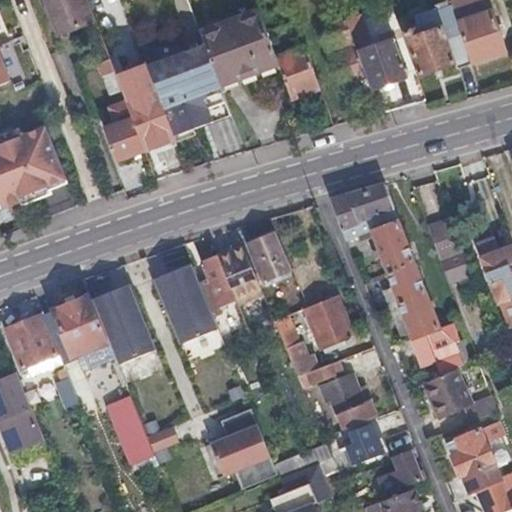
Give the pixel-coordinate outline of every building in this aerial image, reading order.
[(97,24),(87,0),(45,0),(60,38),(97,24)] [(488,0),(451,0),(450,1),(457,22),(492,10),(488,0)] [(459,67),(471,63),(457,22),(450,1),(447,1),(398,18),(418,74),(456,62),(459,67)] [(343,2),(324,9),(328,21),(347,14),(343,2)] [(361,9),(347,14),(357,41),(371,36),(361,9)] [(457,22),(471,63),(507,51),(492,10),(457,22)] [(279,66),(275,56),(266,28),(260,14),(202,34),(206,46),(221,87),(279,66)] [(357,41),(347,14),(328,21),(332,32),(325,34),(345,90),(349,89),(352,96),(374,89),(373,86),(360,48),(357,41)] [(360,48),(373,86),(407,74),(391,30),(379,33),(381,40),(360,48)] [(101,34),(106,47),(114,43),(110,31),(101,34)] [(319,86),(305,45),(275,56),(279,66),(290,96),(319,86)] [(206,46),(151,64),(161,89),(171,115),(178,134),(232,117),(224,96),(221,87),(206,46)] [(0,85),(11,81),(0,54),(0,85)] [(102,82),(112,108),(127,102),(161,89),(151,64),(150,62),(102,82)] [(171,115),(161,89),(127,102),(145,150),(179,138),(178,134),(171,115)] [(117,160),(145,150),(127,102),(112,108),(117,123),(105,128),(117,160)] [(0,210),(22,202),(21,198),(37,192),(39,195),(69,183),(46,127),(0,145),(0,210)] [(342,232),(347,241),(372,231),(371,230),(399,220),(385,185),(348,195),(359,226),(342,232)] [(331,200),(342,232),(359,226),(348,195),(331,200)] [(464,253),(451,219),(429,227),(442,261),(464,253)] [(407,325),(412,339),(441,330),(440,328),(399,220),(371,230),(372,231),(393,288),(384,291),(399,329),(407,325)] [(293,270),(277,232),(248,244),(264,282),(293,270)] [(262,288),(244,247),(219,257),(237,299),(262,288)] [(511,310),(511,247),(483,257),(504,314),(511,310)] [(237,299),(219,257),(202,264),(209,281),(201,284),(211,309),(237,299)] [(201,284),(193,265),(157,280),(154,281),(164,308),(167,307),(182,345),(219,330),(211,309),(201,284)] [(133,289),(94,304),(110,343),(120,369),(157,354),(142,316),(144,315),(134,289),(133,289)] [(94,304),(91,296),(68,305),(53,311),(71,358),(110,343),(94,304)] [(354,336),(337,297),(306,310),(322,350),(323,349),(345,340),(354,336)] [(58,356),(42,315),(24,322),(6,329),(22,370),(58,356)] [(275,321),(298,377),(306,374),(320,368),(315,354),(310,355),(304,341),(301,343),(289,316),(275,321)] [(435,363),(442,377),(457,369),(464,366),(455,343),(460,341),(453,323),(440,328),(441,330),(412,339),(422,367),(435,363)] [(404,342),(412,339),(407,325),(399,329),(404,342)] [(345,340),(323,349),(325,353),(346,344),(345,340)] [(464,366),(469,363),(461,341),(460,341),(455,343),(464,366)] [(311,386),(345,373),(340,361),(320,368),(306,374),(311,386)] [(424,385),(440,419),(464,407),(471,423),(498,412),(492,395),(473,403),(457,369),(442,377),(424,385)] [(66,379),(63,370),(56,373),(59,382),(66,379)] [(29,410),(14,373),(0,378),(0,432),(8,453),(16,450),(41,440),(29,410)] [(344,430),(378,416),(365,386),(360,388),(354,373),(320,387),(326,403),(332,401),(344,430)] [(511,386),(511,384),(508,376),(498,380),(502,391),(511,386)] [(76,402),(66,379),(59,382),(57,383),(66,406),(76,402)] [(151,456),(122,386),(97,396),(126,466),(151,456)] [(275,466),(252,409),(222,421),(228,437),(212,444),(225,477),(236,473),(242,489),(279,475),(275,466)] [(385,454),(373,424),(358,430),(370,460),(385,454)] [(501,476),(482,428),(456,438),(462,452),(452,457),(460,477),(462,476),(469,494),(477,491),(485,511),(505,511),(511,509),(511,489),(508,491),(501,476)] [(446,442),(452,457),(462,452),(456,438),(446,442)] [(21,462),(46,452),(41,440),(16,450),(21,462)] [(225,477),(212,444),(206,446),(219,479),(225,477)] [(325,461),(319,448),(300,456),(305,469),(320,463),(325,461)] [(419,472),(411,451),(394,457),(400,470),(380,478),(387,495),(427,479),(424,470),(419,472)] [(305,469),(300,456),(275,466),(279,475),(280,479),(294,473),(305,469)] [(334,458),(325,461),(320,463),(326,477),(339,472),(334,458)] [(313,511),(311,506),(334,497),(328,484),(326,477),(320,463),(305,469),(294,473),(300,489),(286,494),(270,501),(273,511),(313,511)] [(511,471),(501,476),(508,491),(511,489),(511,471)] [(286,494),(300,489),(294,473),(280,479),(286,494)] [(343,496),(337,481),(328,484),(334,497),(335,500),(343,496)] [(424,511),(415,489),(367,508),(368,511),(424,511)]
